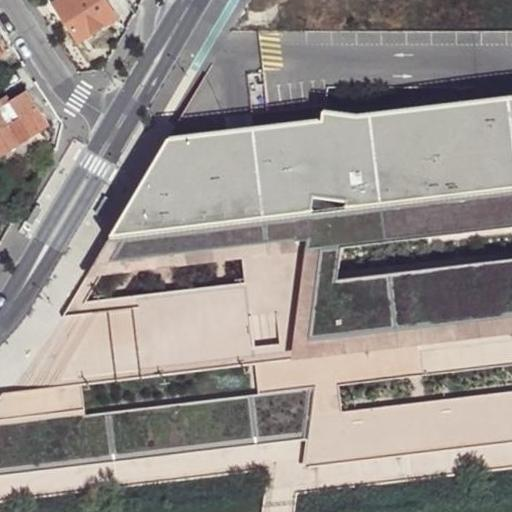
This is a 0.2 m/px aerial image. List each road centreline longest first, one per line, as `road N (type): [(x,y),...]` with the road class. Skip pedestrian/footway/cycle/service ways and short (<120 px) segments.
road 1 (residential): [(122,127),(0,316)]
road 2 (residential): [(10,0),(75,99),(122,127)]
road 3 (residential): [(196,0),(122,127)]
